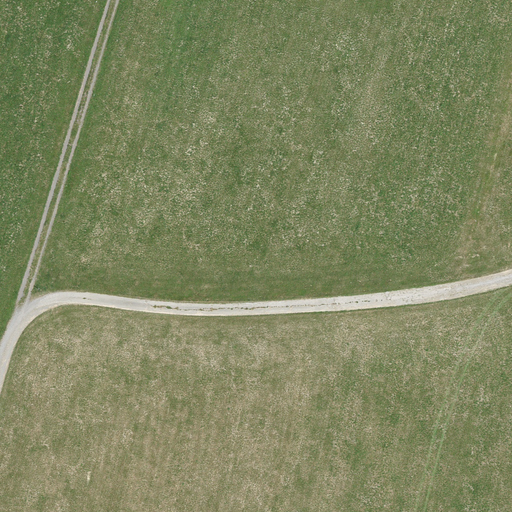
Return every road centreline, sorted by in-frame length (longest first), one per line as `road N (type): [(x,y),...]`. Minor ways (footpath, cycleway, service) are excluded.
road 1 (unclassified): [(511,276),(319,305),(63,300),(41,307),(17,333),(0,388)]
road 2 (track): [(114,0),(17,333)]
